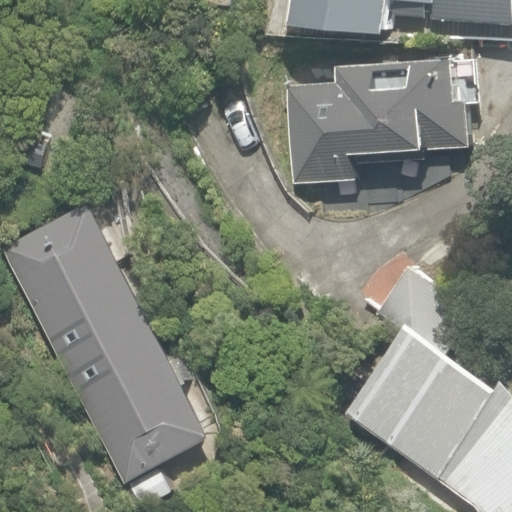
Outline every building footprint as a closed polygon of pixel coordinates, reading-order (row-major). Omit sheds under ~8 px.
[(511,0),(299,0),(297,26),(400,35),(402,15),(511,24),(511,0)] [(294,84),(299,182),(363,178),(362,162),(432,158),(431,149),(479,146),(477,101),(466,102),(464,58),(343,65),(344,82),(294,84)] [(7,247),(129,481),(217,435),(95,201),(7,247)] [(511,511),(511,381),(508,388),(455,351),(481,314),(414,268),(381,316),(407,334),(352,414),(480,502),(487,511),(511,511)] [(304,402),(319,416),(343,390),(328,377),(304,402)] [(143,504),(174,490),(165,469),(133,484),(143,504)]
